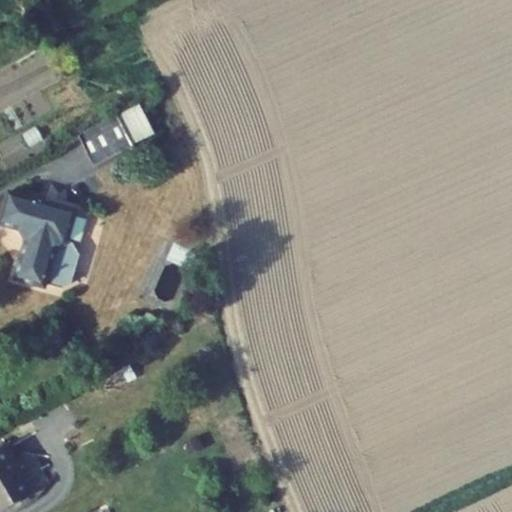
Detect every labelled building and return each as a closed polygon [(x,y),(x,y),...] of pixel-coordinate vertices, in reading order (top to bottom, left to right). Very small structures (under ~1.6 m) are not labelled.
[(132,143),(153,132),(139,105),(119,115),(132,143)] [(119,115),(79,135),(94,167),(134,146),(132,143),(119,115)] [(16,277),(45,285),(46,285),(62,289),(72,284),(80,253),(74,242),(67,240),(76,209),(9,191),(0,223),(21,228),(27,239),(16,277)] [(142,301),(169,313),(195,255),(168,243),(142,301)] [(147,356),(161,348),(153,334),(139,343),(147,356)] [(203,446),(199,437),(183,444),(187,453),(203,446)] [(0,447),(0,511),(33,492),(6,444),(0,447)]
